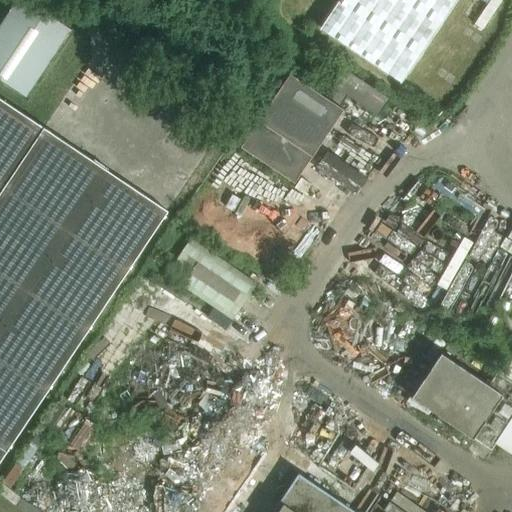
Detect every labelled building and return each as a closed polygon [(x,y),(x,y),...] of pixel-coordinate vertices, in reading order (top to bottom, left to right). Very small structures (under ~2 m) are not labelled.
[(27,0),(17,0),(0,27),(0,78),(27,96),(71,29),(27,0)] [(339,0),(320,28),(402,83),(456,0),(339,0)] [(288,78),(242,146),(297,183),(342,115),(339,113),(348,99),(382,122),(394,105),(346,72),(334,90),(338,92),(329,106),(288,78)] [(0,464),(169,212),(44,129),(0,99),(0,464)] [(190,238),(165,275),(233,321),(258,283),(190,238)] [(438,356),(409,400),(470,441),(470,440),(499,397),(485,388),(438,356)] [(499,397),(470,440),(470,441),(488,452),(511,416),(511,362),(508,360),(497,377),(494,375),(485,388),(499,397)] [(347,511),(296,477),(272,511),(347,511)]
